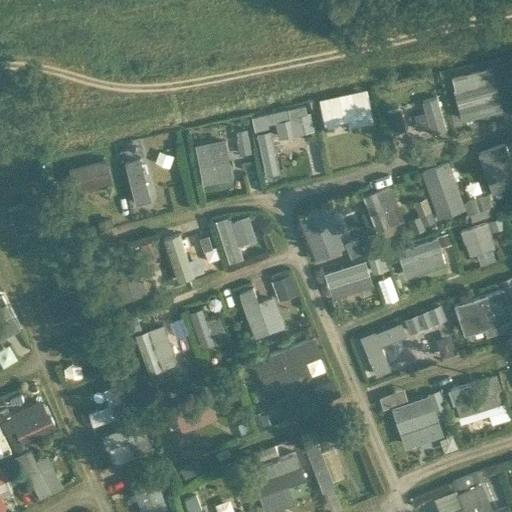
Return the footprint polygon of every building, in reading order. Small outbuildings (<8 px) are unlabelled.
[(491,65),(451,75),(462,118),(502,108),(491,65)] [(511,66),(501,70),(511,112),(511,66)] [(324,134),(377,122),(369,85),(322,95),(328,121),(322,123),(324,134)] [(405,103),(411,128),(445,119),(438,94),(405,103)] [(267,122),(275,121),(278,137),(314,128),(310,112),(307,113),(304,102),(252,114),(255,129),(268,126),(267,122)] [(400,106),(386,110),(392,132),(405,128),(400,106)] [(235,129),(237,137),(248,135),(247,127),(235,129)] [(271,128),(257,131),(266,173),(279,170),(271,128)] [(248,135),(237,137),(235,137),(238,154),(251,151),(248,135)] [(232,175),(225,136),(195,142),(203,181),(232,175)] [(478,151),(492,190),(511,183),(511,163),(505,142),(478,151)] [(155,160),(169,165),(173,154),(159,149),(155,160)] [(136,197),(152,192),(141,155),(125,160),(136,197)] [(74,191),(112,181),(106,156),(67,166),(74,191)] [(15,158),(14,179),(33,180),(33,159),(15,158)] [(438,216),(465,206),(448,159),(421,169),(438,216)] [(403,220),(390,184),(364,193),(378,229),(403,220)] [(48,191),(7,204),(16,231),(57,218),(48,191)] [(486,193),(475,196),(479,209),(480,209),(490,205),(486,193)] [(470,212),(479,209),(475,196),(463,200),(468,213),(470,212)] [(298,214),(315,257),(344,245),(327,202),(298,214)] [(436,220),(431,209),(419,214),(423,225),(436,220)] [(215,219),(229,261),(242,256),(238,242),(255,237),(248,213),(231,219),(229,214),(215,219)] [(265,213),(257,223),(267,231),(275,222),(265,213)] [(425,228),(423,225),(419,214),(406,219),(412,234),(425,228)] [(506,225),(502,214),(488,219),(492,230),(506,225)] [(111,216),(97,219),(100,229),(113,225),(111,216)] [(469,253),(495,245),(491,233),(492,233),(488,220),(460,229),(464,242),(465,241),(469,253)] [(350,255),(373,246),(373,245),(380,242),(376,232),(375,229),(368,232),(345,241),(350,255)] [(437,234),(441,245),(452,241),(448,231),(437,234)] [(205,272),(203,258),(188,259),(185,232),(169,233),(174,276),(205,272)] [(212,246),(208,233),(199,236),(203,249),(212,246)] [(445,262),(441,248),(437,235),(397,249),(406,275),(445,262)] [(159,253),(154,238),(139,243),(144,258),(159,253)] [(148,291),(131,244),(99,255),(116,303),(148,291)] [(383,251),(367,256),(372,272),(388,267),(383,251)] [(365,259),(325,272),(333,296),(373,283),(365,259)] [(272,279),(279,298),(297,292),(290,272),(272,279)] [(511,297),(511,276),(511,275),(501,279),(508,299),(511,297)] [(55,319),(89,306),(80,283),(46,295),(55,319)] [(253,286),(239,291),(254,336),(284,325),(272,294),(258,299),(253,286)] [(485,326),(502,320),(511,316),(511,313),(503,286),(454,303),(464,333),(485,326)] [(0,337),(20,326),(5,301),(0,304),(0,337)] [(404,317),(410,331),(446,317),(440,303),(404,317)] [(202,305),(189,310),(201,346),(228,337),(220,314),(207,318),(202,305)] [(141,327),(136,313),(122,318),(127,332),(141,327)] [(406,333),(401,320),(375,330),(374,329),(360,335),(376,374),(390,368),(380,343),(406,333)] [(163,321),(135,332),(150,372),(172,364),(176,356),(163,321)] [(67,344),(72,357),(92,349),(102,371),(117,365),(102,330),(67,344)] [(451,333),(439,338),(444,353),(457,348),(451,333)] [(314,335),(269,353),(270,357),(255,363),(259,375),(261,375),(266,386),(310,369),(306,360),(319,355),(321,354),(314,335)] [(0,361),(1,364),(17,357),(10,342),(0,347),(0,361)] [(63,367),(65,377),(74,381),(82,374),(80,364),(71,361),(63,367)] [(155,389),(148,370),(132,376),(138,395),(155,389)] [(450,387),(459,414),(505,400),(496,373),(450,387)] [(217,378),(226,401),(237,396),(228,374),(217,378)] [(333,377),(313,386),(320,401),(340,392),(333,377)] [(429,391),(429,393),(436,413),(446,409),(439,388),(429,391)] [(194,410),(213,403),(208,389),(171,403),(181,430),(200,423),(194,410)] [(443,432),(436,413),(429,393),(392,405),(405,445),(443,432)] [(42,400),(12,414),(1,419),(6,431),(15,427),(21,441),(55,425),(49,411),(47,412),(42,400)] [(271,424),(264,408),(251,413),(258,430),(271,424)] [(117,460),(135,453),(151,447),(140,418),(102,432),(107,446),(112,458),(117,460)] [(0,453),(11,449),(0,422),(0,453)] [(343,436),(339,427),(327,431),(331,443),(344,438),(343,436)] [(297,434),(287,438),(290,445),(300,441),(297,434)] [(317,438),(304,443),(322,490),(323,489),(335,485),(332,478),(344,473),(333,445),(321,450),(317,438)] [(274,443),(254,450),(257,461),(278,454),(274,443)] [(40,495),(62,484),(46,452),(35,457),(30,447),(18,453),(40,495)] [(156,458),(151,447),(135,453),(139,464),(156,458)] [(248,459),(255,456),(253,450),(246,453),(248,459)] [(250,467),(260,493),(288,483),(306,477),(296,450),(250,467)] [(0,507),(7,505),(0,488),(0,479),(10,475),(4,459),(0,460),(0,507)] [(471,471),(475,482),(487,477),(483,467),(471,471)] [(169,511),(155,471),(130,479),(134,491),(136,496),(141,511),(169,511)] [(475,482),(471,471),(448,480),(451,488),(458,485),(459,488),(475,482)] [(463,505),(445,511),(493,511),(480,481),(457,490),(463,505)] [(202,511),(196,493),(182,498),(187,511),(202,511)] [(230,497),(215,502),(218,511),(233,507),(230,497)] [(511,511),(511,509),(509,502),(496,507),(498,511),(511,511)]
